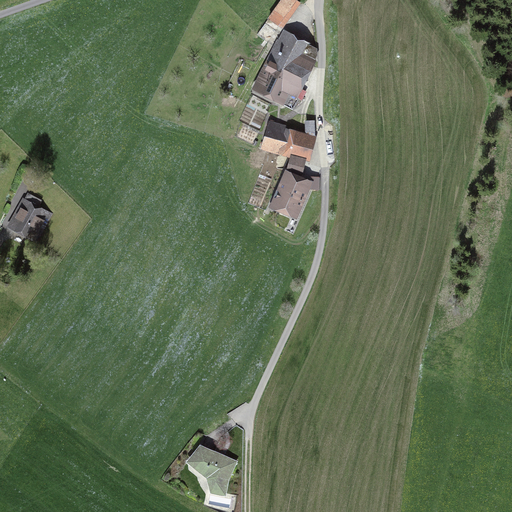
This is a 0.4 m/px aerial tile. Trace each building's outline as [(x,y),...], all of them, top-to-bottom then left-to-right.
[(279,26),(296,1),(295,0),(281,0),(268,18),(279,26)] [(316,50),(284,33),(279,42),(277,41),(270,56),(275,59),(272,66),(269,70),(264,67),(254,86),(280,99),(285,89),(296,95),(301,99),(305,92),(299,88),(317,54),(316,50)] [(306,121),(306,134),(314,136),(313,121),(306,121)] [(307,161),(314,136),(306,134),(269,123),(262,148),(292,156),(288,171),(300,174),(304,160),(307,161)] [(295,216),(308,186),(297,181),(299,178),(287,173),(273,203),(275,204),(274,209),(283,213),(284,211),(295,216)] [(260,206),(268,185),(257,181),(249,201),(260,206)] [(30,194),(11,226),(37,240),(51,214),(37,206),(41,200),(30,194)] [(208,476),(212,490),(224,493),(227,479),(234,462),(201,446),(189,461),(208,476)]
